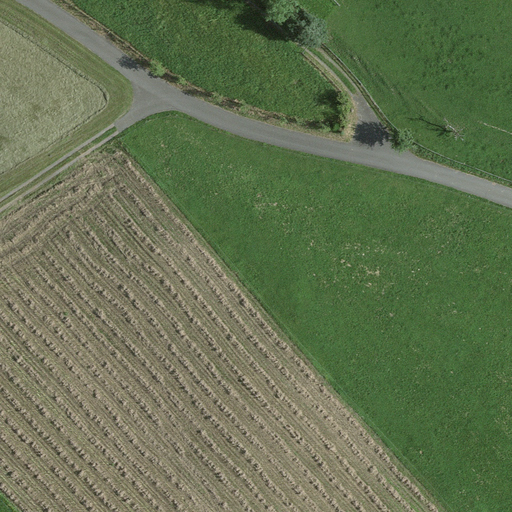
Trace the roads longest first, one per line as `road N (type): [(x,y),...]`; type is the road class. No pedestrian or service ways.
road 1 (track): [(30,0),(194,107),(511,197)]
road 2 (track): [(167,93),(0,212)]
road 3 (track): [(373,156),(368,118),(348,85),(253,0)]
